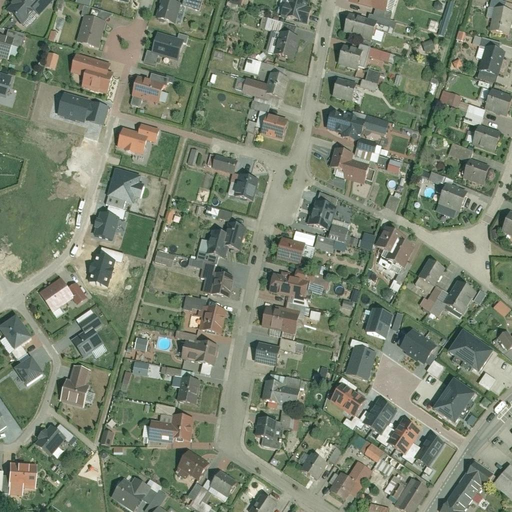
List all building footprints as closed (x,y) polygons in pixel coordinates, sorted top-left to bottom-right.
[(22,32),(34,18),(37,20),(52,1),(50,0),(31,0),(26,7),(19,1),(5,19),(22,32)] [(157,0),(152,20),(172,26),(179,0),(157,0)] [(197,0),(182,0),(180,10),(195,15),(199,0),(197,0)] [(278,18),(306,26),(311,8),(306,7),(308,0),(289,0),(288,6),(281,4),(278,18)] [(346,16),(342,29),(370,38),(374,27),(382,29),(388,8),(381,6),(382,0),(351,0),(376,7),(371,24),(346,16)] [(445,36),(456,8),(450,6),(440,34),(445,36)] [(98,14),(78,9),(76,18),(96,24),(98,14)] [(511,17),(511,14),(495,11),(491,37),(508,40),(511,17)] [(264,29),(274,32),(276,26),(286,29),(287,24),(267,18),(264,29)] [(82,21),(73,47),(94,54),(102,27),(82,21)] [(14,39),(0,35),(0,61),(8,63),(14,39)] [(293,62),(300,39),(285,35),(278,58),(293,62)] [(152,38),(147,55),(177,64),(182,47),(152,38)] [(436,41),(426,44),(429,53),(439,49),(436,41)] [(340,44),(336,62),(357,67),(359,60),(368,62),(369,56),(390,61),(393,50),(366,43),(364,50),(340,44)] [(505,57),(490,53),(482,77),(498,82),(505,57)] [(59,70),(61,56),(52,54),(50,68),(59,70)] [(79,81),(76,90),(101,97),(106,81),(102,80),(105,67),(70,58),(65,77),(79,81)] [(357,74),(355,83),(376,89),(381,73),(365,68),(363,76),(357,74)] [(246,82),(242,96),(281,107),(288,82),(270,77),(267,88),(246,82)] [(334,79),(330,96),(348,101),(353,84),(334,79)] [(132,80),(127,97),(154,106),(159,88),(132,80)] [(96,103),(64,94),(58,117),(90,126),(96,103)] [(511,104),(511,99),(492,94),(486,113),(508,120),(511,104)] [(329,110),(325,128),(343,133),(345,126),(381,135),(384,123),(375,120),(376,116),(356,111),(355,116),(329,110)] [(290,123),(268,119),(262,148),(285,152),(290,123)] [(154,137),(128,129),(122,148),(148,156),(154,137)] [(499,135),(477,130),(473,151),(495,155),(499,135)] [(459,174),(478,182),(485,165),(466,157),(470,148),(452,141),(445,158),(462,165),(459,174)] [(374,162),(377,151),(351,144),(349,150),(334,146),(329,166),(344,170),(342,178),(361,182),(366,160),(374,162)] [(191,164),(198,166),(202,151),(195,149),(191,164)] [(226,195),(249,199),(255,174),(233,169),(235,158),(214,154),(210,172),(230,176),(226,195)] [(393,160),(392,172),(404,173),(405,161),(393,160)] [(146,176),(120,169),(112,198),(139,205),(146,176)] [(434,200),(457,208),(464,188),(444,180),(445,175),(430,169),(426,180),(440,186),(434,200)] [(399,212),(404,199),(394,196),(389,208),(399,212)] [(263,307),(259,325),(289,332),(292,317),(301,319),(308,287),(321,290),(324,274),(315,272),(317,264),(300,260),(302,249),(327,254),(331,237),(341,240),(337,255),(352,258),(357,234),(346,232),(348,222),(331,219),(334,205),(314,201),(308,224),(316,225),(312,240),(281,233),(275,260),(295,264),(292,276),(272,271),(268,291),(286,295),(282,311),(263,307)] [(511,203),(507,202),(497,228),(511,233),(511,203)] [(199,239),(239,248),(244,224),(230,221),(232,211),(213,206),(210,217),(224,220),(222,230),(202,225),(199,239)] [(400,236),(384,229),(375,248),(391,255),(400,236)] [(417,252),(402,244),(390,265),(405,273),(417,252)] [(176,268),(179,256),(162,250),(158,262),(176,268)] [(444,268),(427,257),(412,282),(429,292),(420,306),(436,316),(443,305),(458,315),(474,291),(454,278),(446,291),(434,283),(444,268)] [(210,297),(230,300),(234,279),(213,275),(216,261),(203,258),(199,282),(212,285),(210,297)] [(56,280),(34,295),(48,316),(69,301),(74,308),(83,302),(72,285),(64,291),(56,280)] [(352,289),(350,300),(360,302),(362,291),(352,289)] [(190,297),(187,310),(200,312),(202,299),(190,297)] [(498,308),(508,318),(511,314),(511,308),(505,301),(498,308)] [(202,332),(221,336),(227,312),(208,307),(202,332)] [(385,340),(392,317),(374,312),(367,334),(385,340)] [(79,334),(67,343),(79,361),(100,348),(89,333),(98,327),(90,315),(73,327),(79,334)] [(11,317),(0,324),(0,339),(10,353),(28,340),(11,317)] [(181,358),(212,365),(217,344),(190,338),(192,331),(177,328),(175,339),(185,341),(181,358)] [(425,365),(436,349),(412,332),(401,349),(425,365)] [(511,349),(511,340),(507,333),(499,339),(508,352),(511,349)] [(479,374),(493,354),(464,334),(450,354),(479,374)] [(138,350),(150,353),(153,341),(141,338),(138,350)] [(258,341),(254,361),(273,365),(275,352),(292,355),(294,343),(278,340),(277,345),(258,341)] [(374,355),(356,349),(348,375),(366,381),(374,355)] [(10,370),(22,388),(39,376),(27,358),(10,370)] [(431,373),(441,379),(449,368),(438,362),(431,373)] [(153,376),(154,364),(138,363),(138,376),(153,376)] [(62,381),(55,405),(79,411),(85,389),(82,388),(86,374),(69,369),(65,382),(62,381)] [(295,382),(269,377),(263,404),(280,407),(277,422),(261,419),(257,436),(264,437),(262,443),(278,447),(282,428),(297,431),(300,416),(293,414),(300,385),(308,387),(309,377),(297,376),(295,382)] [(489,392),(496,382),(486,376),(479,386),(489,392)] [(195,407),(199,384),(180,381),(177,405),(195,407)] [(455,425),(475,396),(454,382),(435,411),(455,425)] [(355,418),(366,402),(343,386),(332,402),(355,418)] [(380,436),(396,413),(380,402),(364,426),(380,436)] [(148,420),(147,447),(168,447),(169,439),(190,439),(191,417),(173,416),(174,406),(157,405),(156,420),(148,420)] [(404,456),(420,433),(404,422),(389,445),(404,456)] [(37,443),(33,447),(47,459),(63,441),(47,428),(45,431),(43,429),(34,441),(37,443)] [(104,446),(115,447),(117,433),(106,431),(104,446)] [(416,460),(428,468),(443,445),(431,437),(416,460)] [(399,461),(369,440),(362,451),(374,460),(372,463),(385,472),(389,465),(394,468),(399,461)] [(310,448),(297,467),(314,478),(327,460),(332,464),(342,451),(329,442),(320,455),(310,448)] [(210,469),(193,457),(185,468),(201,481),(210,469)] [(338,468),(325,487),(338,496),(343,490),(350,495),(359,482),(366,487),(374,475),(354,460),(345,473),(338,468)] [(42,467),(13,464),(11,486),(39,490),(42,467)] [(473,511),(493,481),(468,466),(440,511),(473,511)] [(511,471),(495,492),(511,506),(511,471)] [(393,504),(406,511),(409,511),(425,486),(409,476),(405,483),(392,475),(383,489),(397,497),(393,504)] [(239,489),(223,478),(214,490),(230,502),(239,489)] [(165,501),(143,485),(137,493),(127,485),(113,503),(124,511),(133,511),(143,500),(154,508),(151,511),(164,511),(159,508),(165,501)] [(275,511),(280,506),(268,497),(257,511),(275,511)]
